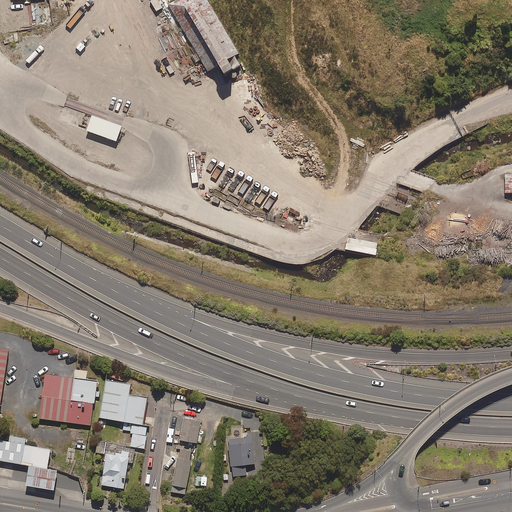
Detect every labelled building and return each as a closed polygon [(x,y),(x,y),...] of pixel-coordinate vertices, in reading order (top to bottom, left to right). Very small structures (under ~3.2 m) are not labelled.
[(246,61),(211,0),(184,0),(180,2),(221,75),(246,61)] [(116,141),(122,125),(92,114),(86,130),(116,141)] [(0,410),(5,412),(15,349),(0,347),(0,410)] [(79,377),(53,373),(47,414),(95,422),(98,402),(75,399),(79,377)] [(79,374),(75,399),(98,402),(102,378),(79,374)] [(135,381),(110,377),(104,416),(148,423),(153,395),(133,392),(135,381)] [(183,418),(179,440),(197,443),(201,421),(183,418)] [(228,440),(230,466),(232,466),(233,476),(246,475),(245,464),(254,464),(251,432),(247,433),(248,436),(244,436),(244,438),(228,440)] [(52,444),(1,437),(0,444),(0,458),(48,466),(52,444)] [(177,456),(171,490),(186,493),(192,458),(190,458),(192,449),(181,446),(179,456),(177,456)] [(134,456),(108,452),(103,482),(129,486),(134,456)] [(59,471),(31,467),(28,485),(56,489),(59,471)]
